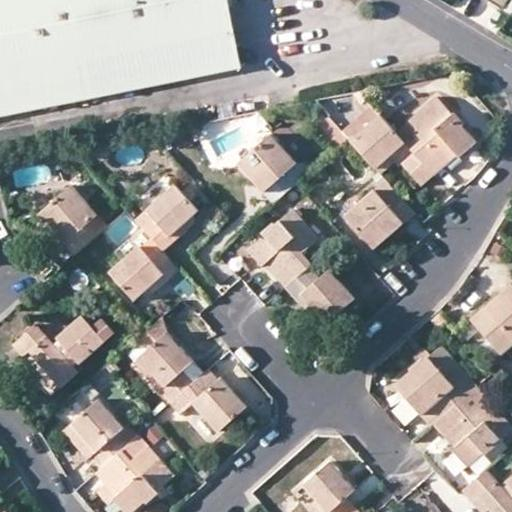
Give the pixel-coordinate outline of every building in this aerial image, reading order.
[(0,0),(0,115),(90,98),(242,67),(229,0),(0,0)] [(488,0),(488,1),(503,10),(507,4),(509,0),(488,0)] [(507,4),(503,10),(511,15),(511,14),(511,0),(509,5),(507,4)] [(454,151),(457,154),(474,138),(461,123),(464,120),(452,107),(450,110),(434,92),(393,127),(403,138),(411,148),(431,171),(443,160),(454,151)] [(374,163),(390,150),(403,138),(393,127),(379,111),(349,137),(373,165),(374,163)] [(341,144),(349,137),(327,112),(314,123),(336,148),(341,144)] [(274,136),(241,163),(276,203),(300,183),(309,175),(274,136)] [(419,181),(431,171),(411,148),(399,158),(419,181)] [(395,156),(390,150),(374,163),(379,169),(395,156)] [(465,162),(457,154),(454,151),(443,160),(454,172),(465,162)] [(383,175),(342,210),(370,243),(411,208),(383,175)] [(166,230),(179,218),(194,205),(171,178),(132,213),(148,231),(160,244),(171,235),(166,230)] [(74,187),(42,215),(77,255),(109,227),(74,187)] [(262,260),(283,284),(307,263),(309,261),(300,250),(317,236),(291,207),(275,221),(273,218),(259,230),(261,232),(245,246),(259,262),(262,260)] [(183,223),(179,218),(166,230),(171,235),(183,223)] [(160,267),(165,274),(176,264),(160,244),(148,231),(137,240),(136,239),(105,266),(130,294),(145,281),(160,267)] [(298,290),(312,307),(323,320),(353,296),(327,266),(316,275),(307,263),(283,284),(292,295),(298,290)] [(150,287),(165,274),(160,267),(145,281),(150,287)] [(511,287),(473,320),(503,355),(511,347),(511,287)] [(307,312),(312,307),(298,290),(292,295),(307,312)] [(438,330),(448,319),(440,310),(429,319),(438,330)] [(79,311),(53,333),(55,335),(61,342),(56,346),(50,339),(33,319),(8,340),(20,354),(25,349),(56,385),(75,369),(68,361),(74,357),(76,359),(111,329),(99,314),(89,322),(79,311)] [(167,388),(162,392),(171,402),(196,381),(187,371),(196,363),(161,323),(141,340),(151,351),(142,358),(155,374),(167,388)] [(61,342),(55,335),(50,339),(56,346),(61,342)] [(429,423),(432,420),(475,384),(439,342),(421,357),(419,354),(407,365),(410,368),(394,381),(405,395),(418,410),(429,423)] [(211,350),(196,363),(205,373),(220,360),(211,350)] [(203,374),(205,373),(196,363),(187,371),(196,381),(203,374)] [(150,378),(162,392),(167,388),(155,374),(150,378)] [(195,403),(221,432),(250,407),(224,377),(213,386),(203,374),(196,381),(171,402),(182,415),(190,408),(195,403)] [(89,384),(83,389),(93,401),(99,396),(89,384)] [(475,384),(432,420),(443,432),(452,444),(450,446),(465,463),(481,449),(484,452),(503,436),(500,433),(509,424),(475,384)] [(405,395),(392,406),(405,421),(418,410),(405,395)] [(100,452),(95,456),(104,467),(139,435),(130,424),(126,427),(102,400),(76,422),(100,452)] [(210,441),(221,432),(195,403),(190,408),(203,423),(198,428),(210,441)] [(95,456),(100,452),(76,422),(66,430),(90,460),(95,456)] [(452,444),(443,432),(433,441),(442,452),(450,446),(452,444)] [(119,496),(116,499),(128,511),(135,511),(147,501),(149,504),(161,493),(159,491),(176,476),(139,435),(104,467),(98,472),(108,483),(119,496)] [(325,509),(321,511),(344,511),(352,505),(343,494),(352,486),(327,457),(300,481),(313,495),(325,509)] [(476,494),(487,508),(491,511),(511,511),(511,473),(500,484),(486,468),(462,489),(471,499),(476,494)] [(110,504),(116,499),(119,496),(108,483),(99,491),(110,504)] [(482,511),(487,508),(476,494),(471,499),(482,511)] [(308,500),(319,511),(321,511),(325,509),(313,495),(308,500)]
